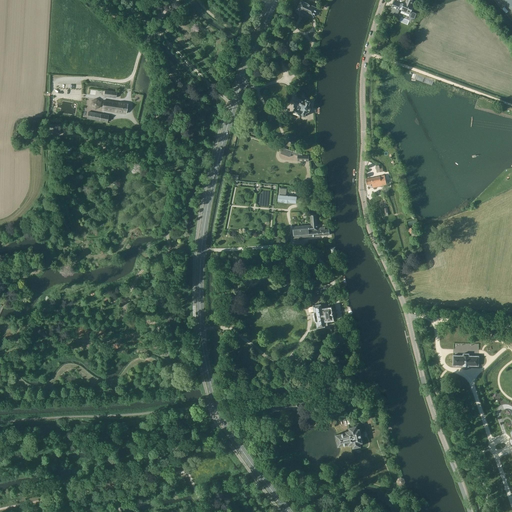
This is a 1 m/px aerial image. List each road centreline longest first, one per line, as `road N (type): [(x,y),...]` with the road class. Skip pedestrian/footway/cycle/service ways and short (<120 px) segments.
road 1 (tertiary): [(470,511),(362,192),(363,71),(382,0)]
road 2 (secondary): [(218,405),(200,328),(202,236),(228,121),(275,0)]
road 3 (track): [(204,511),(186,471),(0,509)]
road 4 (track): [(15,332),(46,309),(118,318),(148,264),(195,248)]
road 5 (track): [(177,401),(166,368),(146,359),(106,382),(70,366),(35,389),(0,381)]
road 6 (unclassified): [(218,405),(0,421)]
road 7 (track): [(148,149),(105,148),(72,135),(51,139),(45,202),(0,233)]
road 8 (track): [(47,0),(42,93),(128,100)]
road 9 (track): [(128,100),(148,149),(175,176),(166,252)]
road 10 (track): [(146,38),(160,66),(156,115),(173,169)]
road 11 (track): [(146,334),(15,345)]
road 12 (secondary): [(288,511),(218,405)]
